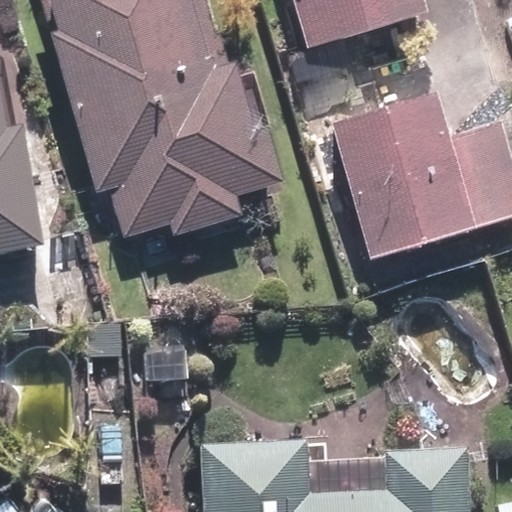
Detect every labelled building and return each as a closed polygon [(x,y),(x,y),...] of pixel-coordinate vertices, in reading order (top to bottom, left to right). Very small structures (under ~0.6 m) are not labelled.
[(234,62),(214,0),(49,0),(106,184),(118,181),(133,230),(181,215),(183,224),(252,203),(247,186),(287,174),(251,57),(234,62)] [(304,0),(316,37),(438,1),(437,0),(304,0)] [(0,248),(62,236),(36,114),(23,116),(5,31),(0,31),(0,248)] [(342,115),(381,250),(511,213),(511,138),(508,123),(469,134),(454,84),(342,115)] [(191,340),(138,339),(137,399),(189,400),(191,340)] [(215,440),(218,511),(484,511),(480,436),(398,441),(398,444),(322,449),(321,433),(215,440)]
